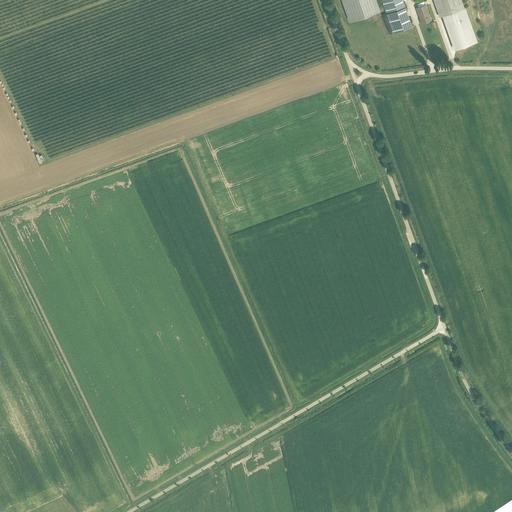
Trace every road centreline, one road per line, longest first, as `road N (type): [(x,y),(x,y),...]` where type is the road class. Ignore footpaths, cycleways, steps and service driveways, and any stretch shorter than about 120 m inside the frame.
road 1 (unclassified): [(129,511),(443,326)]
road 2 (unclassified): [(356,84),(443,326)]
road 3 (unclassified): [(443,326),(464,381),(511,452)]
road 4 (unclassified): [(511,69),(370,74)]
